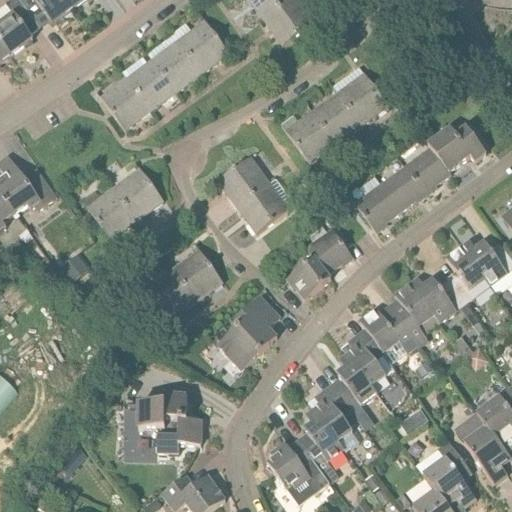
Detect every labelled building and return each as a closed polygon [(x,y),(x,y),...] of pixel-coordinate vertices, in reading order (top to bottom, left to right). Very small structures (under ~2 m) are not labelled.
[(15,0),(17,3),(18,2),(32,22),(40,31),(49,24),(52,28),(61,22),(62,23),(63,23),(62,21),(74,12),(65,0),(15,0)] [(65,0),(74,12),(87,3),(88,4),(89,3),(87,2),(89,0),(65,0)] [(294,0),(245,0),(250,5),(251,5),(263,22),(264,23),(294,0)] [(315,26),(295,0),(294,0),(264,23),(263,22),(262,23),(269,31),(270,31),(272,33),(282,48),(281,49),(282,50),(315,26)] [(22,29),(32,22),(18,2),(17,3),(7,10),(13,18),(0,27),(0,44),(11,59),(23,50),(24,52),(25,51),(24,49),(33,43),(22,29)] [(192,39),(181,47),(203,77),(229,58),(205,25),(190,36),(192,39)] [(0,67),(11,59),(0,44),(0,67)] [(177,96),(203,77),(181,47),(179,44),(153,64),(177,96)] [(177,96),(153,64),(139,74),(141,77),(130,85),(129,86),(151,115),(177,96)] [(361,129),(361,130),(370,124),(369,123),(386,110),(387,110),(387,111),(388,110),(364,78),(350,88),(352,91),(340,99),(340,100),(361,129)] [(125,134),(151,115),(129,86),(130,85),(127,82),(113,93),(115,96),(104,104),(102,101),(101,102),(125,134)] [(336,149),(344,143),(343,142),(361,129),(340,100),(340,99),(338,96),(324,107),(326,110),(315,118),(314,119),(335,148),(336,149)] [(287,134),(286,135),(310,168),(318,161),(335,148),(314,119),(315,118),(313,116),(298,126),(300,129),(289,137),(287,134)] [(449,177),(455,172),(470,161),(475,166),(486,158),(466,132),(456,139),(451,132),(428,150),(430,153),(449,177)] [(431,193),(439,187),(451,179),(449,177),(430,153),(405,171),(426,200),(433,195),(431,193)] [(28,187),(8,160),(0,165),(0,173),(5,181),(0,184),(0,197),(18,221),(20,220),(17,216),(27,209),(30,213),(35,210),(38,214),(57,201),(40,178),(28,187)] [(237,211),(270,187),(250,161),(218,185),(224,194),(225,193),(237,210),(236,211),(237,211)] [(426,200),(405,171),(380,190),(400,216),(419,202),(421,204),(426,200)] [(140,173),(113,193),(136,224),(137,225),(145,219),(145,218),(159,207),(162,205),(163,206),(164,206),(140,173)] [(289,214),(270,187),(237,211),(243,219),(244,219),(256,236),(256,237),(256,238),(289,214)] [(380,190),(379,191),(355,209),(376,237),(383,232),(381,230),(400,216),(380,190)] [(119,237),(123,234),(136,224),(113,193),(101,202),(95,194),(81,204),(111,244),(119,238),(119,237)] [(18,221),(0,197),(0,234),(6,231),(3,227),(13,219),(16,223),(18,221)] [(511,213),(501,221),(511,235),(511,213)] [(85,231),(95,224),(89,216),(79,223),(85,231)] [(25,245),(31,241),(25,233),(19,238),(25,245)] [(315,263),(327,279),(345,265),(347,267),(353,262),(332,234),(306,253),(314,263),(315,263)] [(511,273),(511,264),(502,250),(492,257),(484,246),(475,253),(469,245),(462,251),(485,283),(486,283),(490,289),(507,278),(511,273)] [(450,288),(465,310),(476,303),(470,294),(485,283),(462,251),(446,262),(459,281),(450,288)] [(186,267),(175,276),(195,306),(196,306),(204,300),(204,299),(208,296),(221,287),(222,287),(223,287),(199,254),(184,265),(186,267)] [(315,263),(314,263),(286,284),(290,288),(292,287),(304,304),(331,284),(327,279),(315,263)] [(66,279),(72,287),(89,274),(83,266),(66,279)] [(147,292),(146,293),(170,325),(179,319),(178,318),(195,306),(175,276),(173,273),(159,284),(161,286),(149,295),(147,292)] [(439,329),(465,310),(450,288),(440,295),(433,284),(424,291),(418,283),(410,288),(439,329)] [(407,317),(398,324),(412,345),(418,353),(428,346),(424,340),(439,329),(410,288),(394,300),(407,317)] [(279,323),(280,322),(260,301),(238,323),(242,327),(217,351),(242,376),(273,346),(265,337),(272,330),(271,329),(278,323),(279,323)] [(116,312),(110,306),(104,313),(109,319),(116,312)] [(383,358),(399,346),(403,352),(412,345),(398,324),(388,330),(376,313),(359,326),(365,334),(383,358)] [(393,373),(382,358),(383,358),(365,334),(348,347),(353,354),(347,359),(370,392),(372,391),(386,380),(385,380),(393,373)] [(370,392),(347,359),(339,365),(344,373),(337,378),(340,383),(331,389),(349,413),(358,406),(361,410),(377,398),(372,391),(370,392)] [(416,372),(421,379),(430,372),(425,365),(416,372)] [(0,379),(0,415),(18,396),(0,379)] [(320,410),(313,415),(336,447),(338,446),(352,436),(349,431),(357,425),(349,413),(331,389),(314,402),(320,410)] [(511,398),(509,394),(477,417),(510,461),(511,459),(511,398)] [(187,424),(187,402),(165,401),(165,409),(139,409),(138,433),(158,434),(157,457),(179,457),(179,449),(201,449),(201,425),(187,424)] [(411,420),(419,430),(429,423),(421,413),(411,420)] [(298,445),(329,488),(339,481),(327,465),(344,454),(338,446),(336,447),(313,415),(305,420),(311,428),(304,433),(307,438),(298,445)] [(464,447),(494,488),(507,479),(501,471),(511,463),(510,461),(477,417),(462,428),(471,441),(464,447)] [(299,510),(329,488),(298,445),(288,451),(285,447),(270,458),(273,463),(266,467),(299,510)] [(465,511),(476,504),(461,482),(470,475),(448,446),(417,469),(424,478),(423,479),(435,495),(436,495),(448,511),(465,511)] [(77,448),(67,461),(77,469),(85,460),(77,448)] [(373,478),(365,484),(373,495),(381,489),(373,478)] [(193,490),(186,480),(161,498),(172,511),(179,511),(185,507),(188,511),(215,511),(225,505),(207,480),(193,490)] [(383,509),(392,502),(384,491),(375,498),(383,509)] [(413,511),(412,511),(448,511),(436,495),(435,495),(413,511)] [(403,498),(396,503),(402,511),(406,511),(411,509),(403,498)] [(81,503),(72,499),(69,506),(79,510),(81,503)]
